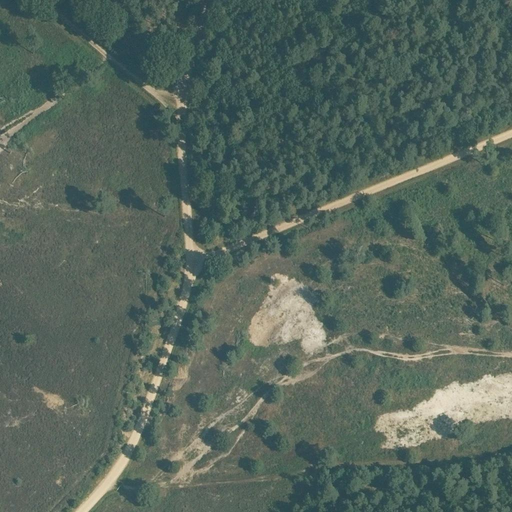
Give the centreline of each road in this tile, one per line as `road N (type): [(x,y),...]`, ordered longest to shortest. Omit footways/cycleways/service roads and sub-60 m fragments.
road 1 (track): [(511,451),(450,464),(132,493)]
road 2 (track): [(511,135),(194,266)]
road 3 (track): [(108,483),(132,440),(194,266)]
road 4 (track): [(194,266),(184,108)]
